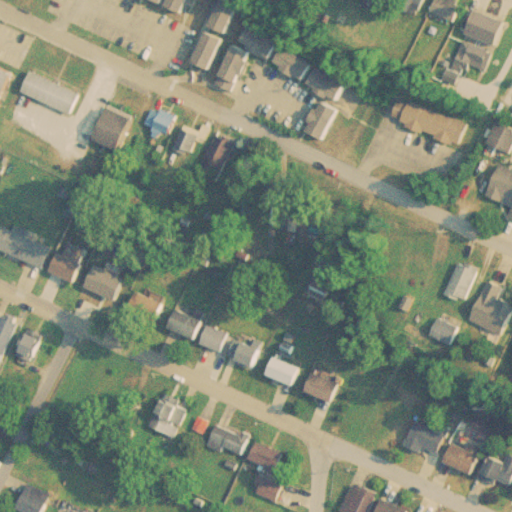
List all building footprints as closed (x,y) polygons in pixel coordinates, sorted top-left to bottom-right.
[(191,0),(171,0),(170,5),(187,12),(191,0)] [(244,2),(239,0),(224,0),(212,24),(229,33),(244,2)] [(423,10),(428,0),(411,0),(410,3),(423,10)] [(440,0),(435,10),(458,22),(467,3),(460,0),(440,0)] [(245,41),(273,60),(284,43),(255,24),(245,41)] [(196,62),(213,69),(227,38),(209,30),(196,62)] [(459,61),(491,69),(497,50),(465,41),(459,61)] [(256,53),(238,44),(219,83),(237,92),(256,53)] [(278,61),(306,81),(317,65),(289,45),(278,61)] [(0,111),(17,72),(0,64),(0,111)] [(345,100),(351,81),(319,70),(312,88),(345,100)] [(85,92),(35,71),(26,92),(76,113),(85,92)] [(465,143),(472,121),(403,97),(396,120),(465,143)] [(309,128),(325,139),(344,112),(327,100),(309,128)] [(125,150),(136,116),(110,107),(99,141),(125,150)] [(182,115),(160,108),(153,131),(175,138),(182,115)] [(511,150),(511,123),(502,119),(492,141),(511,150)] [(209,134),(194,123),(177,147),(192,157),(209,134)] [(241,141),(222,133),(206,171),(225,179),(241,141)] [(511,165),(504,163),(492,196),(511,203),(511,165)] [(37,231),(20,225),(18,230),(6,226),(0,243),(0,249),(49,267),(57,246),(34,238),(37,231)] [(71,256),(63,252),(54,272),(80,282),(90,258),(73,251),(71,256)] [(485,267),(465,259),(449,294),(470,303),(485,267)] [(475,321),(508,335),(511,325),(511,302),(504,299),(509,287),(492,280),(475,321)] [(165,295),(132,295),(132,317),(165,317),(165,295)] [(199,340),(208,322),(184,308),(174,326),(199,340)] [(0,360),(7,363),(23,323),(6,316),(0,331),(0,360)] [(234,334),(213,325),(205,343),(226,352),(234,334)] [(20,358),(38,364),(47,336),(30,330),(20,358)] [(257,368),(266,349),(240,338),(232,358),(257,368)] [(306,367),(279,356),(272,374),(298,385),(306,367)] [(345,383),(317,373),(311,392),(339,402),(345,383)] [(160,415),(185,428),(194,409),(169,397),(160,415)] [(425,452),(428,445),(443,453),(456,428),(442,421),(438,429),(422,421),(410,444),(425,452)] [(255,438),(223,423),(215,442),(246,457),(255,438)] [(254,459),(280,472),(289,454),(263,441),(254,459)] [(472,448),(459,442),(450,462),(477,474),(489,448),(475,442),(472,448)] [(500,484),(503,479),(511,483),(511,462),(496,455),(485,476),(500,484)] [(282,500),(287,484),(265,477),(259,493),(282,500)] [(345,511),(374,511),(382,493),(357,484),(345,511)] [(30,511),(45,511),(54,502),(35,486),(20,503),(30,511)] [(413,511),(414,511),(388,498),(381,511),(413,511)]
